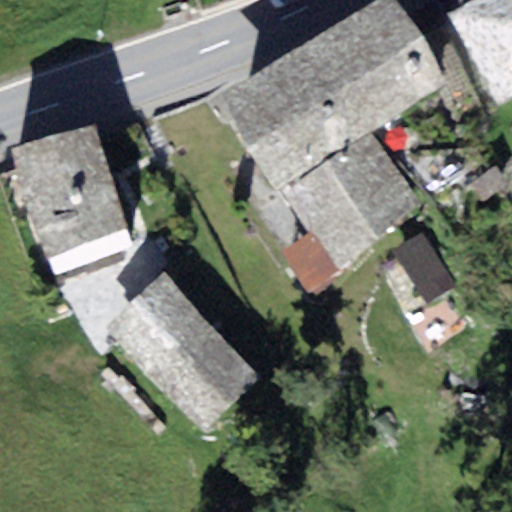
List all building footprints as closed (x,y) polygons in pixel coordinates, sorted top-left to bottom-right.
[(449,81),(394,0),(381,0),(309,42),(370,133),(449,81)] [(511,0),(446,0),(432,8),(493,126),(511,114),(511,0)] [(277,195),(281,192),(309,234),(312,232),(336,266),(421,210),(370,133),(309,42),(217,100),(277,195)] [(131,249),(93,129),(8,155),(46,275),(131,249)] [(342,276),(336,266),(312,232),(309,234),(279,254),(309,298),(342,276)] [(452,285),(421,237),(392,256),(423,304),(452,285)] [(261,378),(162,272),(104,327),(202,432),(261,378)]
